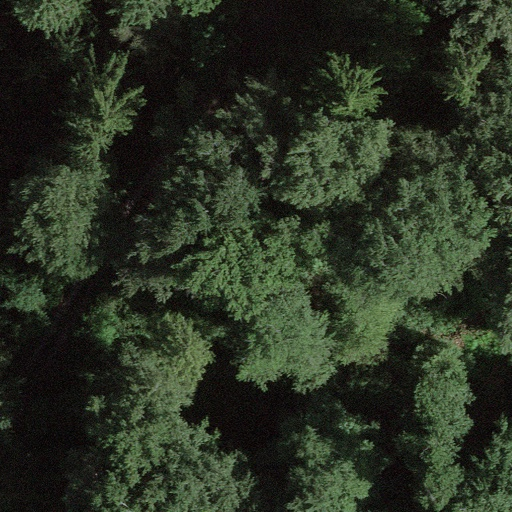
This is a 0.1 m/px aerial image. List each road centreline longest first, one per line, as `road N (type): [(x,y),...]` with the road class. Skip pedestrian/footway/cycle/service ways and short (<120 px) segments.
road 1 (track): [(0,424),(175,167),(250,0)]
road 2 (track): [(175,167),(511,266)]
